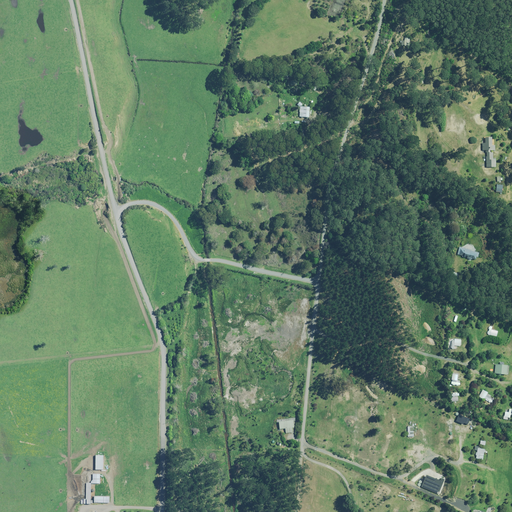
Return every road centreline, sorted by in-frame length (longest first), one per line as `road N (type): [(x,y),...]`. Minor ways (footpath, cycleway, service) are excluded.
road 1 (tertiary): [(161,511),(161,346),(114,213)]
road 2 (residential): [(313,284),(317,192),(372,0)]
road 3 (residential): [(114,213),(134,202),(155,204),(202,260),(313,284)]
road 4 (residential): [(292,511),(313,284)]
road 5 (tertiary): [(114,213),(68,0)]
